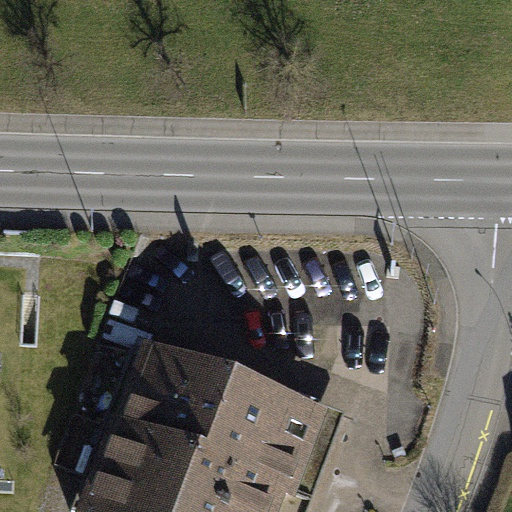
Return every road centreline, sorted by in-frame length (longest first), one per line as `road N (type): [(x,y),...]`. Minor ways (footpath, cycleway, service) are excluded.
road 1 (primary): [(0,170),(502,181)]
road 2 (residential): [(502,181),(484,379),(435,511)]
